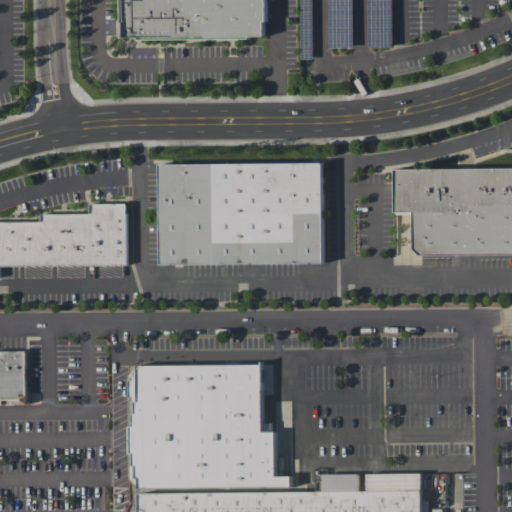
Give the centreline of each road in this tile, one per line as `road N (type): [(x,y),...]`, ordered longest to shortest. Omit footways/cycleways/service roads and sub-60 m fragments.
road 1 (tertiary): [(511,81),(408,112),(114,122),(0,144)]
road 2 (residential): [(54,0),(56,130)]
